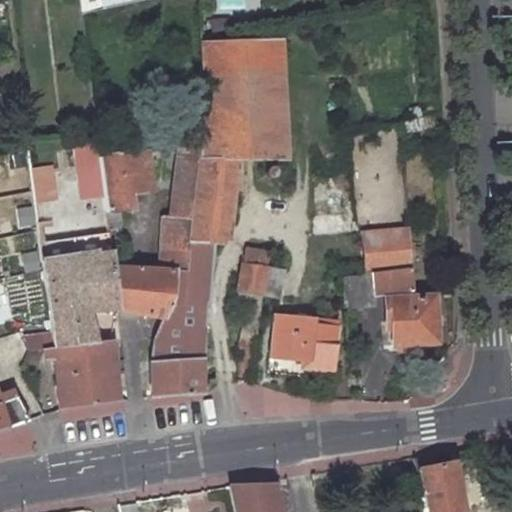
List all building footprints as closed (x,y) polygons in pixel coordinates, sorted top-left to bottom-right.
[(79,0),(81,11),(133,0),(79,0)] [(208,12),(209,32),(226,32),(225,12),(208,12)] [(283,151),(283,32),(199,37),(202,124),(202,127),(201,137),(198,157),(233,155),(283,151)] [(179,139),(201,137),(202,127),(202,124),(167,128),(167,140),(179,139)] [(179,139),(171,209),(192,211),(198,157),(201,137),(179,139)] [(152,177),(148,141),(98,147),(107,218),(116,217),(120,216),(119,200),(128,199),(127,180),(152,177)] [(207,266),(211,234),(222,234),(233,155),(198,157),(192,211),(186,264),(204,266),(207,266)] [(32,169),(33,203),(53,202),(51,168),(32,169)] [(169,209),(163,263),(174,263),(186,264),(192,211),(171,209),(169,209)] [(117,229),(116,217),(107,218),(107,220),(108,230),(117,229)] [(405,257),(407,257),(406,219),(366,224),(366,261),(405,257)] [(41,250),(110,241),(108,230),(107,220),(38,229),(41,250)] [(244,256),(264,258),(267,242),(246,240),(244,256)] [(41,250),(51,337),(90,332),(86,303),(118,300),(112,259),(110,241),(41,250)] [(244,256),(239,285),(242,285),(259,287),(264,260),(264,258),(244,256)] [(341,298),(373,294),(372,283),(407,280),(405,257),(366,261),(338,264),(341,298)] [(163,263),(112,259),(118,300),(163,307),(172,291),(174,263),(163,263)] [(274,289),(278,263),(264,260),(259,287),(274,289)] [(202,293),(204,266),(186,264),(174,263),(172,291),(202,293)] [(383,288),(385,318),(379,319),(381,341),(399,339),(399,334),(436,330),(432,284),(383,288)] [(244,298),(257,299),(259,287),(242,285),(240,297),(244,298)] [(202,293),(172,291),(163,307),(152,332),(150,352),(148,354),(152,387),(196,382),(202,293)] [(244,298),(234,374),(244,375),(257,299),(244,298)] [(312,306),(271,306),(271,349),(307,350),(308,357),(335,358),(336,313),(311,313),(312,306)] [(58,399),(115,392),(108,330),(90,332),(51,337),(52,349),(58,399)] [(52,349),(51,337),(38,338),(40,350),(52,349)] [(0,419),(28,410),(14,381),(0,384),(0,419)] [(462,511),(451,459),(419,465),(427,511),(462,511)] [(227,481),(233,511),(279,511),(273,478),(227,481)]
